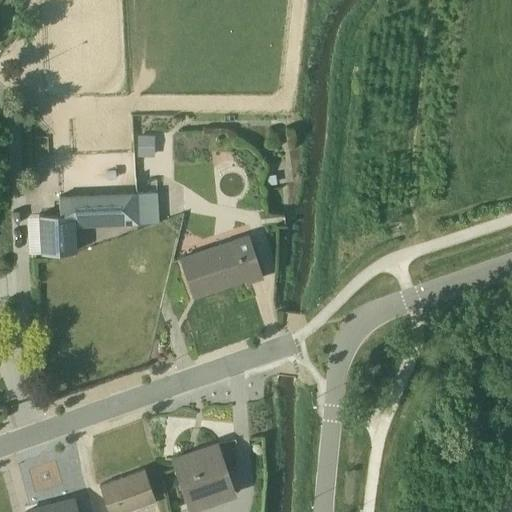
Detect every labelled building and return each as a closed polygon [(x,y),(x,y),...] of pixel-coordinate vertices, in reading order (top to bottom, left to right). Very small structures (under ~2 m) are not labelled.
[(137,133),(139,154),(154,153),(152,132),(137,133)] [(157,222),(156,192),(137,193),(135,193),(136,224),(156,223),(157,222)] [(74,227),(136,224),(135,193),(57,196),(58,214),(38,215),(39,254),(74,252),(74,227)] [(245,234),(178,257),(191,296),(243,279),(245,283),(260,278),(245,234)] [(232,494),(215,444),(171,460),(188,509),(232,494)] [(142,470),(98,486),(106,511),(134,511),(154,505),(153,501),(153,500),(142,470)] [(75,511),(72,499),(24,511),(75,511)]
